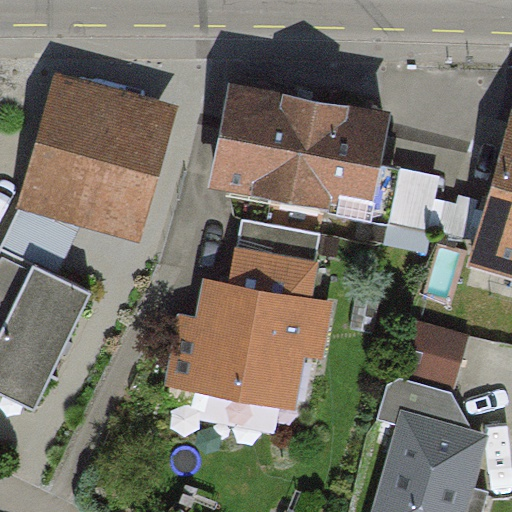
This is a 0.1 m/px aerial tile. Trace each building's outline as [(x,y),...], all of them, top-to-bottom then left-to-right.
[(131,228),(170,107),(57,72),(19,192),(131,228)] [(379,98),(238,72),(218,179),(358,206),(379,98)] [(511,132),(469,268),(511,281),(511,132)] [(92,288),(1,245),(0,246),(0,334),(0,335),(0,334),(0,392),(35,409),(92,288)] [(336,296),(203,272),(183,383),(316,407),(336,296)] [(468,335),(412,319),(396,374),(451,390),(468,335)]
